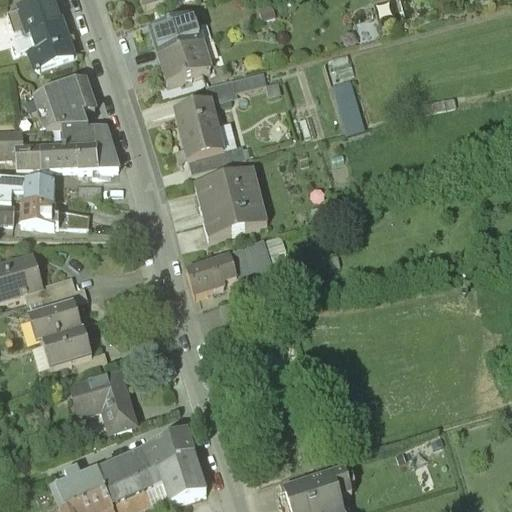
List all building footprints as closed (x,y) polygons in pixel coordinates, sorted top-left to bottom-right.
[(140,0),(145,16),(198,0),(140,0)] [(53,2),(18,14),(32,56),(26,58),(33,79),(74,66),(53,2)] [(149,33),(158,61),(202,48),(193,20),(149,33)] [(158,61),(166,88),(210,75),(202,48),(158,61)] [(206,89),(210,105),(265,91),(261,76),(206,89)] [(97,180),(119,179),(106,136),(87,136),(83,125),(96,121),(84,88),(34,104),(45,141),(61,140),(64,157),(78,157),(97,157),(97,180)] [(349,88),(330,94),(344,139),(363,134),(349,88)] [(477,94),(422,107),(424,116),(479,103),(477,94)] [(210,105),(175,113),(187,162),(222,154),(210,105)] [(16,181),(54,180),(54,157),(22,158),(22,143),(0,143),(0,169),(16,169),(16,181)] [(222,154),(187,162),(191,176),(246,162),(242,149),(222,154)] [(54,180),(79,180),(78,157),(64,157),(54,157),(54,180)] [(97,180),(97,157),(78,157),(79,180),(97,180)] [(193,191),(206,245),(266,230),(253,176),(193,191)] [(23,214),(52,214),(52,193),(0,189),(0,212),(8,213),(8,202),(22,204),(23,214)] [(100,195),(79,195),(79,209),(99,213),(100,195)] [(355,209),(350,196),(325,204),(330,218),(355,209)] [(52,214),(23,214),(23,235),(90,236),(90,224),(52,214)] [(0,232),(13,234),(15,217),(0,215),(0,232)] [(282,249),(230,266),(236,290),(283,277),(278,267),(286,265),(282,249)] [(230,266),(186,278),(195,305),(238,294),(236,290),(230,266)] [(0,309),(23,303),(43,298),(34,267),(0,276),(0,309)] [(365,286),(363,276),(351,279),(353,288),(365,286)] [(40,312),(74,303),(70,290),(43,298),(23,303),(27,316),(40,312)] [(88,311),(84,300),(74,303),(40,312),(44,323),(88,311)] [(42,352),(81,342),(74,315),(44,323),(31,327),(39,353),(42,352)] [(81,342),(42,352),(50,380),(75,373),(92,369),(84,341),(81,342)] [(106,365),(92,369),(75,373),(78,384),(109,376),(106,365)] [(135,435),(119,385),(69,400),(78,429),(107,420),(114,442),(135,435)] [(82,511),(105,502),(193,459),(182,441),(53,496),(59,511),(82,511)] [(205,498),(193,459),(105,502),(109,511),(146,511),(165,501),(168,510),(205,498)] [(279,486),(282,497),(307,490),(304,478),(279,486)] [(282,497),(286,511),(340,511),(339,506),(351,503),(344,479),(307,490),(282,497)] [(109,511),(105,502),(82,511),(109,511)]
